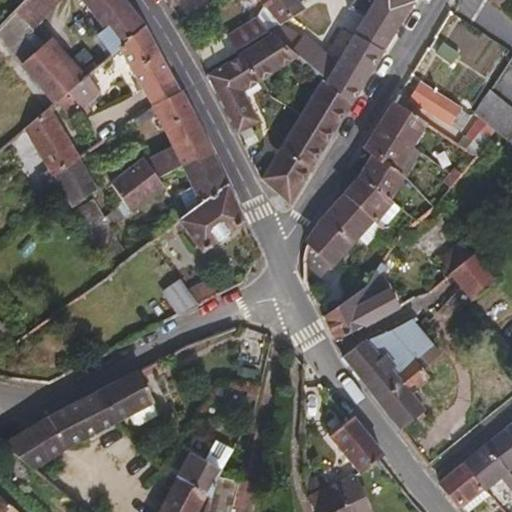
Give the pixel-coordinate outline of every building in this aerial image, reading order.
[(18,16),(34,0),(11,0),(8,4),(18,16)] [(132,21),(116,0),(76,0),(95,23),(88,29),(102,46),(108,41),(132,21)] [(300,0),(268,0),(279,13),(300,0)] [(208,57),(267,21),(256,7),(228,25),(225,20),(197,38),(208,57)] [(483,79),(488,82),(508,49),(450,14),(418,68),(471,100),(483,79)] [(160,70),(132,21),(108,41),(132,84),(160,70)] [(349,93),(382,40),(351,23),(324,71),(328,76),(349,93)] [(260,69),(295,47),(270,25),(243,42),(260,69)] [(68,76),(64,70),(37,39),(12,61),(43,98),(60,83),(68,76)] [(260,69),(243,42),(206,65),(238,121),(257,110),(241,81),(260,69)] [(77,68),(85,61),(81,55),(64,70),(68,76),(77,68)] [(324,71),(313,62),(308,68),(323,81),(328,76),(324,71)] [(91,86),(77,68),(68,76),(60,83),(73,101),(91,86)] [(149,95),(168,85),(160,70),(132,84),(141,100),(149,95)] [(349,93),(328,76),(323,81),(317,89),(340,108),(349,93)] [(469,110),(421,79),(411,98),(457,128),(469,110)] [(181,109),(168,85),(149,95),(141,100),(155,126),(181,109)] [(321,138),(340,108),(317,89),(297,117),(321,138)] [(511,131),(511,105),(493,90),(475,111),(477,114),(507,137),(511,131)] [(409,143),(426,120),(393,99),(379,122),(409,143)] [(71,149),(67,142),(63,145),(38,102),(14,123),(40,165),(29,172),(42,192),(51,184),(43,170),(67,153),(71,149)] [(162,139),(188,124),(181,109),(155,126),(162,139)] [(289,191),(321,138),(297,117),(262,165),(289,191)] [(409,143),(379,122),(365,144),(374,150),(394,166),(409,143)] [(99,223),(154,180),(149,173),(171,160),(181,179),(170,186),(179,207),(215,179),(188,124),(162,139),(163,141),(137,156),(134,152),(100,177),(114,197),(93,212),(76,224),(94,253),(110,242),(99,223)] [(471,157),(476,151),(471,148),(466,153),(471,157)] [(390,197),(402,173),(394,166),(374,150),(359,173),(390,197)] [(85,183),(67,153),(43,170),(51,184),(62,200),(85,183)] [(456,175),(461,168),(456,164),(451,171),(456,175)] [(451,181),(456,175),(451,171),(446,176),(451,181)] [(373,219),(392,198),(390,197),(359,173),(344,191),(371,217),(373,219)] [(232,215),(215,179),(179,207),(169,214),(193,245),(232,215)] [(333,259),(371,217),(344,191),(322,215),(311,232),(308,237),(333,259)] [(93,212),(80,194),(64,205),(76,224),(93,212)] [(381,225),(398,204),(392,198),(373,219),(381,225)] [(155,224),(150,217),(143,222),(149,229),(155,224)] [(390,231),(394,226),(391,222),(385,228),(390,231)] [(451,270),(470,253),(460,242),(442,258),(451,270)] [(460,308),(494,279),(472,251),(470,253),(451,270),(462,283),(448,295),(460,308)] [(400,304),(381,273),(387,266),(381,260),(365,283),(353,292),(324,313),(337,337),(400,304)] [(207,290),(197,274),(175,285),(167,274),(152,285),(170,309),(207,290)] [(423,407),(401,381),(405,376),(414,385),(430,373),(424,367),(429,360),(423,353),(435,342),(413,316),(359,340),(353,344),(344,353),(400,425),(423,407)] [(67,441),(155,397),(139,366),(49,413),(67,441)] [(67,441),(49,413),(24,428),(42,444),(50,451),(67,441)] [(383,451),(351,414),(348,416),(329,433),(360,469),(383,451)] [(511,416),(503,424),(511,435),(511,416)] [(511,465),(511,435),(503,424),(484,440),(507,469),(510,467),(511,465)] [(42,444),(24,428),(6,439),(28,458),(42,444)] [(221,469),(233,449),(217,438),(204,460),(221,469)] [(507,469),(484,440),(463,458),(486,486),(503,473),(507,469)] [(35,464),(50,451),(42,444),(28,458),(35,464)] [(64,464),(50,451),(35,464),(47,475),(64,464)] [(195,511),(207,491),(212,494),(221,469),(204,460),(193,453),(188,461),(184,458),(174,477),(178,479),(160,511),(195,511)] [(486,486),(463,458),(440,476),(440,479),(469,509),(490,491),(486,486)] [(511,470),(510,467),(507,469),(503,473),(511,483),(511,470)] [(335,479),(332,472),(308,482),(310,491),(335,479)] [(371,511),(353,472),(335,479),(350,511),(371,511)] [(350,511),(335,479),(310,491),(319,511),(350,511)] [(0,511),(25,511),(1,488),(0,489),(0,511)]
